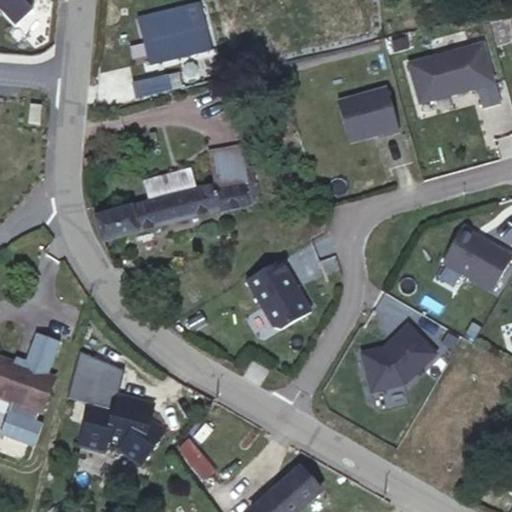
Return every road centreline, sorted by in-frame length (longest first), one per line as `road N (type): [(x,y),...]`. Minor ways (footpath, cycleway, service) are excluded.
road 1 (residential): [(511,171),(362,213),(348,235),(351,296),(281,421)]
road 2 (residential): [(63,203),(90,273),(141,328),(188,368),(281,421)]
road 3 (residential): [(281,421),(443,511)]
road 4 (residential): [(68,79),(63,203)]
